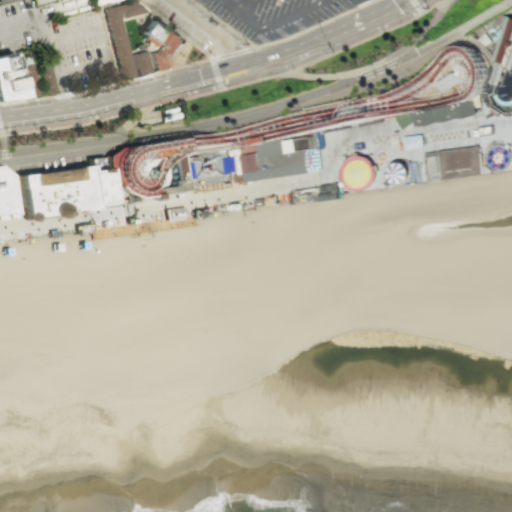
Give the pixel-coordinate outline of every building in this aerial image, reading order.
[(349,0),(359,8),(365,0),(349,0)] [(133,75),(119,79),(101,9),(131,1),(146,12),(121,19),(119,13),(116,14),(133,75)] [(511,20),(504,18),(491,61),(494,62),(487,84),(492,86),(498,88),(504,69),(510,71),(511,64),(511,20)] [(151,20),(165,31),(154,46),(139,34),(151,20)] [(156,51),(170,32),(178,38),(177,39),(179,41),(178,43),(179,44),(170,56),(168,54),(164,55),(163,58),(165,67),(152,70),(148,54),(156,51)] [(476,43),(440,50),(444,73),(433,75),(436,89),(453,85),(454,92),(461,91),(462,97),(486,92),(476,43)] [(143,51),(149,72),(135,75),(129,54),(143,51)] [(0,58),(8,56),(12,76),(0,79),(0,83),(16,79),(22,100),(0,102),(0,58)] [(42,94),(53,91),(45,59),(34,61),(42,94)] [(26,97),(37,94),(29,61),(18,64),(26,97)] [(409,113),(419,111),(449,106),(449,107),(472,103),(474,114),(462,119),(452,119),(443,123),(433,123),(424,127),(412,127),(411,122),(400,130),(393,119),(409,113)] [(486,114),(489,110),(496,115),(493,120),(486,114)] [(476,127),(477,136),(492,135),(491,125),(476,127)] [(319,171),(316,150),(322,149),(320,134),(280,141),(281,154),(254,157),(253,145),(231,148),(236,183),(315,172),(319,171)] [(401,137),(420,135),(421,148),(402,150),(401,137)] [(185,190),(180,155),(178,139),(116,149),(104,156),(103,159),(104,165),(106,165),(107,169),(107,176),(109,187),(111,203),(119,201),(120,205),(130,203),(129,200),(148,197),(149,201),(158,200),(157,195),(185,190)] [(423,154),(427,183),(491,174),(490,171),(485,167),(481,168),(480,154),(477,154),(476,147),(465,148),(465,144),(446,147),(447,151),(423,154)] [(85,167),(84,159),(100,157),(102,170),(107,169),(111,203),(112,206),(90,209),(85,167)] [(14,178),(20,221),(62,215),(91,211),(90,209),(85,167),(71,169),(71,170),(14,178)] [(0,218),(13,217),(7,177),(0,171),(0,218)] [(336,185),(338,198),(339,201),(325,203),(320,204),(317,188),(336,185)] [(292,192),(293,206),(318,203),(317,189),(292,192)] [(251,200),(252,207),(262,206),(261,198),(251,200)] [(226,203),(227,213),(242,211),(240,201),(226,203)] [(190,219),(189,211),(204,209),(205,217),(190,219)] [(122,218),(123,226),(133,225),(132,217),(122,218)] [(71,224),(72,235),(90,233),(88,222),(71,224)] [(45,230),(54,229),(55,237),(46,238),(45,230)] [(158,418),(166,418),(166,426),(158,426),(158,418)]
